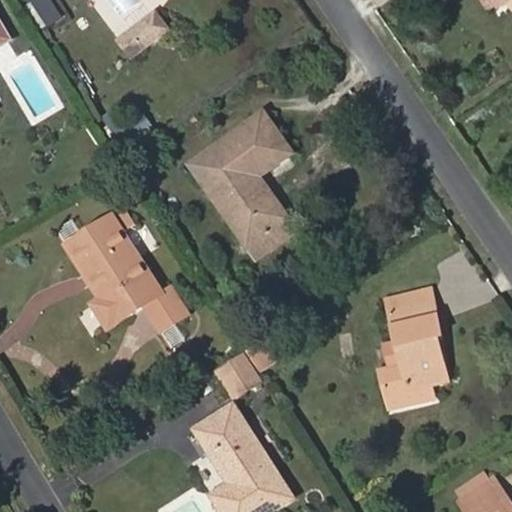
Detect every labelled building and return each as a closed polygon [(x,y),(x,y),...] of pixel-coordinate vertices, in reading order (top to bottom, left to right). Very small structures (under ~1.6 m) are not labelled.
[(122,39),(134,56),(172,29),(159,12),(122,39)] [(0,47),(10,43),(0,25),(0,47)] [(286,219),(258,179),(291,156),(265,118),(194,168),(249,244),(286,219)] [(0,152),(0,202),(7,198),(0,185),(0,180),(25,166),(13,145),(0,152)] [(34,182),(25,166),(0,180),(0,185),(7,198),(34,182)] [(172,289),(162,295),(125,234),(137,227),(127,211),(70,248),(103,301),(95,305),(111,329),(139,310),(155,335),(187,315),(172,289)] [(249,244),(259,259),(296,232),(286,219),(249,244)] [(430,289),(386,299),(390,314),(434,304),(430,289)] [(439,339),(443,338),(434,304),(390,314),(398,345),(404,368),(391,371),(381,373),(391,411),(435,400),(431,387),(442,384),(432,341),(439,339)] [(247,353),(258,370),(279,356),(268,339),(247,353)] [(442,384),(449,384),(439,339),(432,341),(442,384)] [(398,345),(385,348),(391,371),(404,368),(398,345)] [(236,400),(262,384),(245,355),(218,371),(236,400)] [(221,511),(272,511),(292,499),(235,409),(203,429),(213,445),(207,449),(225,478),(230,475),(234,482),(228,485),(230,487),(213,498),(221,511)] [(207,449),(213,445),(203,429),(196,433),(207,449)] [(225,478),(228,485),(234,482),(230,475),(225,478)] [(501,491),(493,478),(473,490),(481,503),(501,491)] [(511,511),(511,503),(510,505),(501,491),(481,503),(473,490),(462,498),(470,511),(511,511)]
